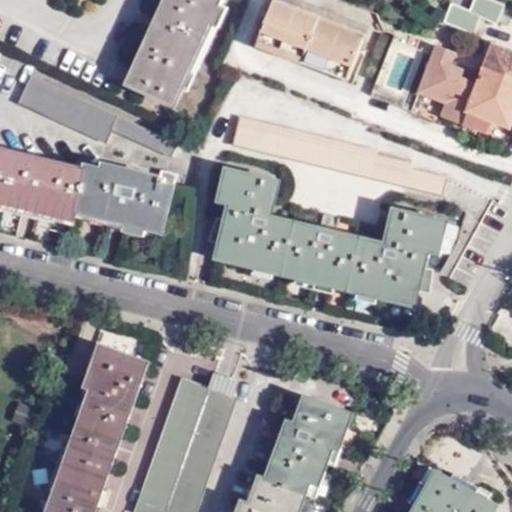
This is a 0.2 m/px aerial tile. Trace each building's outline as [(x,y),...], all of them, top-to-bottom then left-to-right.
[(142,73),(136,70),(129,84),(177,107),(225,0),(167,0),(158,21),(165,24),(142,73)] [(281,55),(347,80),(351,81),(368,35),(278,0),(275,0),(260,41),(258,46),(281,55)] [(476,0),(471,12),(453,4),(446,23),(475,34),(481,17),(498,24),(505,6),(490,0),(476,0)] [(158,21),(136,70),(142,73),(165,24),(158,21)] [(385,91),(408,97),(421,49),(398,42),(385,91)] [(486,66),(511,75),(511,50),(494,44),(486,66)] [(442,117),(463,125),(478,84),(461,78),(464,70),(453,66),(457,54),(436,46),(420,93),(447,104),(442,117)] [(494,122),(511,130),(511,129),(511,75),(486,66),(478,84),(463,125),(489,134),(494,122)] [(157,133),(32,76),(20,103),(107,144),(113,130),(174,158),(180,144),(157,133)] [(240,118),(235,146),(444,197),(448,179),(412,170),(413,166),(378,156),(377,156),(379,151),(240,118)] [(507,142),(511,130),(494,122),(489,134),(507,142)] [(0,202),(5,203),(77,220),(78,212),(80,213),(126,224),(148,229),(165,233),(179,175),(162,171),(161,177),(105,163),(103,169),(87,165),(86,169),(0,147),(0,202)] [(235,187),(230,204),(217,259),(403,304),(417,307),(430,252),(434,235),(445,238),(449,222),(395,208),(386,244),(274,217),(282,181),(227,168),(223,185),(235,187)] [(219,202),(230,204),(235,187),(223,185),(219,202)] [(146,237),(148,229),(126,224),(125,232),(146,237)] [(434,235),(430,252),(441,255),(445,238),(434,235)] [(97,511),(151,363),(102,345),(87,387),(93,389),(49,511),(97,511)] [(240,382),(216,374),(211,388),(236,397),(240,382)] [(166,511),(211,388),(185,378),(141,502),(166,511)] [(236,397),(211,388),(166,511),(141,502),(139,501),(135,511),(197,511),(238,398),(236,397)] [(336,445),(341,448),(353,414),(307,396),(297,424),(289,421),(268,479),(261,476),(251,502),(243,499),(238,511),(301,511),(307,495),(312,482),(322,485),(329,464),(336,445)] [(20,404),(13,422),(29,428),(36,410),(20,404)] [(335,466),(341,448),(336,445),(329,464),(335,466)] [(496,511),(500,506),(438,470),(413,511),(496,511)] [(307,495),(316,498),(322,485),(312,482),(307,495)]
